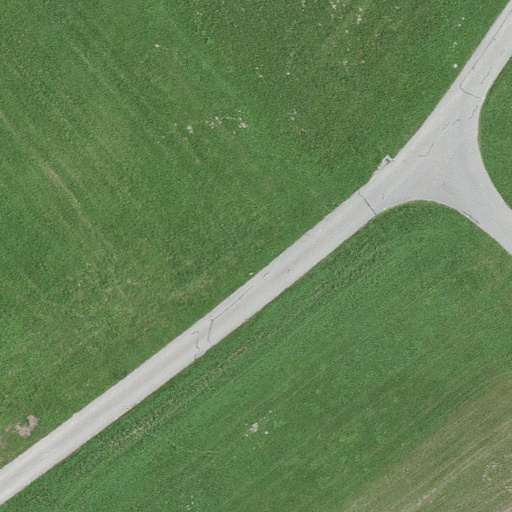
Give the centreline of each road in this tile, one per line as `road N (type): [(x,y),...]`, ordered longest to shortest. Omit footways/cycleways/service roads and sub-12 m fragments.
road 1 (track): [(0,494),(431,163)]
road 2 (track): [(431,163),(511,35)]
